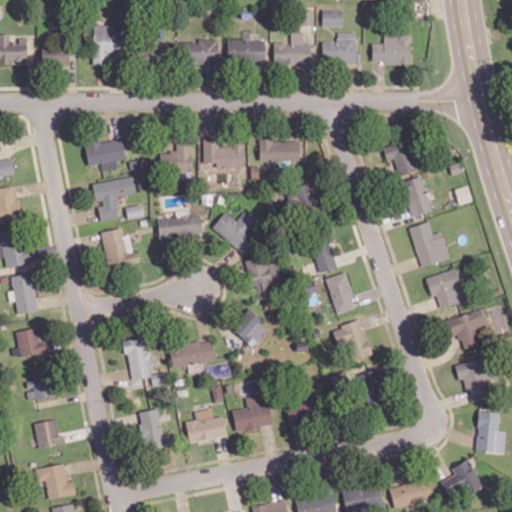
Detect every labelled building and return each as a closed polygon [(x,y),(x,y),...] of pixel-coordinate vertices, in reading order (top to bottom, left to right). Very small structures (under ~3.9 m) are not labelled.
[(313,8),(300,9),(301,25),(313,24),(313,8)] [(342,26),(342,9),(322,8),(322,25),(342,26)] [(92,63),(106,64),(106,52),(122,52),(122,26),(93,25),(92,63)] [(273,42),(273,62),(311,63),(311,43),(303,43),(303,32),(290,32),(290,42),(273,42)] [(356,32),(337,32),(337,41),(322,40),(322,62),(355,62),(356,32)] [(27,37),(18,37),(18,42),(9,43),(9,33),(0,33),(0,63),(11,63),(11,60),(27,59),(27,37)] [(371,42),(372,62),(410,62),(410,34),(383,34),(383,42),(371,42)] [(217,39),(183,39),(183,64),(217,64),(217,39)] [(264,39),(227,40),(227,60),(265,59),(264,39)] [(67,64),(67,45),(42,45),(41,63),(67,64)] [(162,46),(139,46),(138,61),(162,61),(162,46)] [(88,165),(100,162),(102,169),(117,167),(116,159),(126,158),(122,137),(84,144),(88,165)] [(243,142),(232,142),(232,146),(218,146),(218,137),(203,137),(203,162),(216,162),(216,166),(244,166),(243,142)] [(259,140),(260,161),(299,160),(298,139),(259,140)] [(417,169),(409,139),(382,146),(386,160),(394,158),(399,175),(417,169)] [(193,142),(176,141),(176,151),(160,151),(159,172),(191,173),(193,142)] [(0,175),(14,173),(12,157),(0,159),(0,175)] [(432,209),(420,175),(401,181),(412,216),(432,209)] [(92,182),(95,203),(97,203),(100,220),(119,217),(116,196),(135,193),(133,176),(92,182)] [(286,191),(298,221),(322,212),(309,181),(286,191)] [(0,220),(22,218),(19,198),(14,199),(13,185),(0,187),(0,220)] [(471,200),(467,185),(454,188),(459,203),(471,200)] [(142,215),(141,204),(126,206),(127,217),(142,215)] [(200,213),(187,214),(186,209),(176,210),(176,216),(157,217),(158,237),(201,234),(200,213)] [(212,227),(244,253),(254,240),(247,234),(257,221),(244,210),(236,220),(225,210),(212,227)] [(420,266),(449,258),(441,231),(432,233),(428,221),(409,226),(420,266)] [(0,230),(0,234),(1,242),(0,241),(0,256),(4,256),(6,267),(26,263),(20,227),(0,230)] [(101,231),(108,268),(140,262),(138,250),(132,251),(129,234),(122,235),(120,227),(101,231)] [(337,266),(328,241),(333,239),(332,236),(310,243),(320,272),(337,266)] [(246,258),(249,286),(256,285),(257,299),(273,297),(271,282),(279,281),(277,256),(246,258)] [(466,299),(455,267),(425,277),(431,296),(436,294),(440,308),(466,299)] [(356,307),(344,271),(325,277),(337,313),(356,307)] [(10,276),(13,290),(7,291),(10,301),(15,300),(18,313),(38,309),(31,272),(10,276)] [(443,320),(448,336),(458,333),(462,348),(480,342),(475,327),(488,324),(483,308),(443,320)] [(260,323),(262,320),(249,309),(232,328),(252,345),(267,329),(260,323)] [(352,360),(371,354),(361,319),(332,328),(337,346),(347,344),(352,360)] [(42,352),(40,327),(16,329),(19,355),(42,352)] [(129,378),(150,376),(149,364),(156,364),(155,357),(147,357),(145,337),(125,339),(129,378)] [(169,346),(172,366),(187,364),(188,373),(200,371),(199,361),(215,359),(213,341),(169,346)] [(455,363),(458,379),(465,378),(470,401),(488,397),(485,382),(497,379),(493,364),(487,366),(485,356),(455,363)] [(355,368),(330,373),(332,385),(357,380),(355,368)] [(54,393),(53,370),(29,371),(30,394),(54,393)] [(378,383),(364,384),(365,405),(380,404),(378,383)] [(236,431),(272,424),(266,393),(245,397),(247,406),(232,409),(236,431)] [(313,398),(287,402),(290,422),(317,418),(313,398)] [(137,412),(146,450),(165,446),(157,408),(137,412)] [(188,441),(226,436),(223,415),(213,417),(212,408),(195,410),(196,419),(186,420),(188,441)] [(499,412),(479,410),(475,449),(504,452),(506,431),(497,430),(499,412)] [(35,422),(37,447),(65,444),(64,434),(57,435),(56,419),(35,422)] [(482,486),(468,458),(451,466),(455,474),(441,480),(447,494),(464,485),(468,493),(482,486)] [(48,498),(76,493),(73,480),(66,481),(63,462),(34,468),(37,481),(45,480),(48,498)] [(432,500),(429,479),(390,485),(393,505),(432,500)] [(345,511),(382,507),(379,483),(342,488),(345,511)] [(297,511),(325,511),(336,510),(333,492),(295,498),(297,511)] [(287,511),(286,500),(252,504),(252,511),(287,511)] [(52,511),(74,511),(73,502),(51,507),(52,511)]
